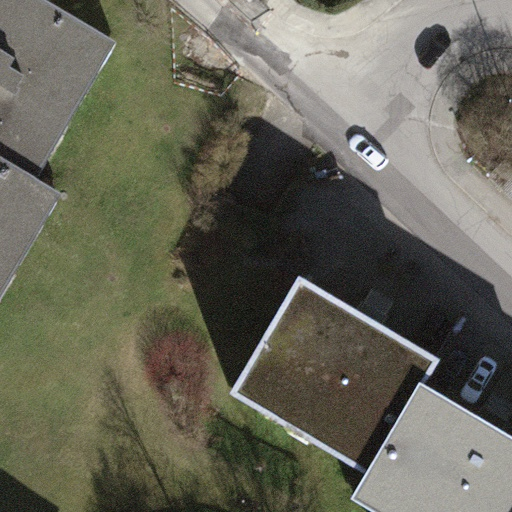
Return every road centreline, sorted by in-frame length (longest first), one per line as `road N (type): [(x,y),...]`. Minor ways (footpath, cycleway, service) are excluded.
road 1 (residential): [(336,104),(511,273)]
road 2 (residential): [(336,104),(443,48),(511,56)]
road 3 (residential): [(213,0),(336,104)]
